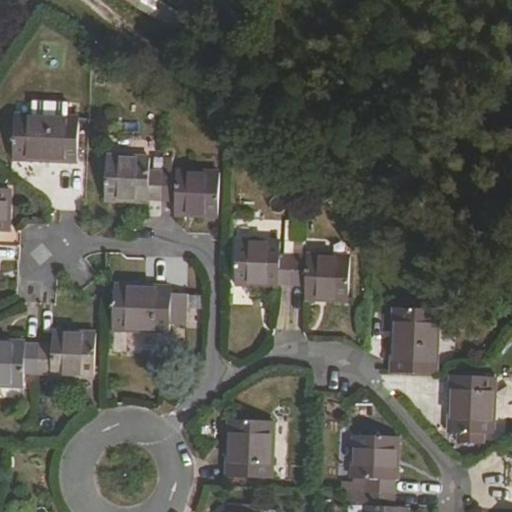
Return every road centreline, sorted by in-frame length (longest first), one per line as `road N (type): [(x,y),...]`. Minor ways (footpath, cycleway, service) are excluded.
road 1 (track): [(89,0),(267,128),(511,278)]
road 2 (residential): [(36,296),(36,262),(52,249),(200,248),(216,265),(213,381)]
road 3 (residential): [(213,381),(281,353),(343,366),(443,464),(454,511)]
road 4 (residential): [(161,439),(132,424),(88,442),(76,472),(93,511)]
